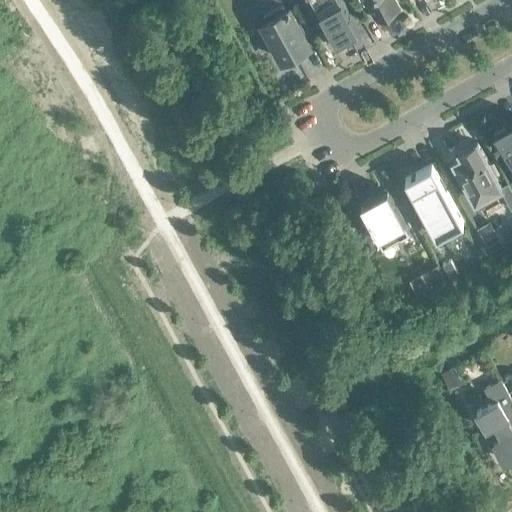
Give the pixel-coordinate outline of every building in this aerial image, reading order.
[(313,0),(322,16),(317,18),(332,45),(358,30),(341,0),(313,0)] [(364,0),(365,2),(366,1),(377,20),(400,8),(395,0),(364,0)] [(273,50),(276,48),(283,60),(298,52),(298,53),(307,48),(306,48),(309,46),(289,9),(285,11),(283,7),(264,17),(266,21),(262,23),(269,36),(266,37),(273,50)] [(511,121),(494,131),(511,164),(511,121)] [(459,160),(454,162),(457,167),(456,167),(475,203),(499,189),(511,210),(511,208),(511,194),(507,185),(502,188),(477,142),(458,153),(461,158),(458,159),(459,160)] [(432,165),(405,180),(437,237),(463,223),(432,165)] [(388,189),(361,204),(383,244),(410,229),(388,189)] [(450,262),(443,266),(442,266),(448,277),(456,273),(450,262)] [(435,267),(411,280),(409,282),(416,294),(442,279),(435,267)] [(453,366),(441,372),(450,389),(462,382),(453,366)] [(511,424),(508,417),(511,415),(511,399),(501,380),(485,389),(493,403),(477,411),(486,429),(493,425),(501,439),(494,443),(504,461),(511,456),(511,424)]
